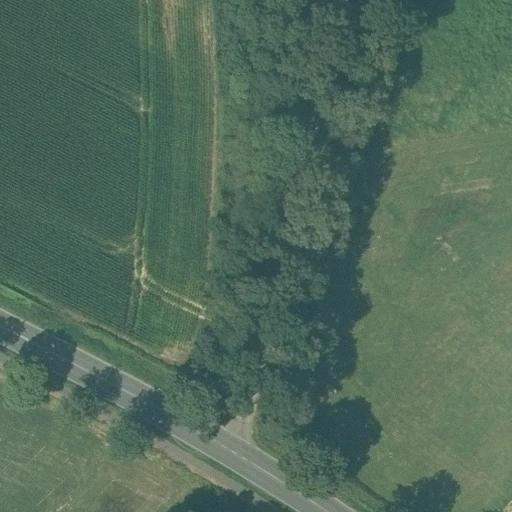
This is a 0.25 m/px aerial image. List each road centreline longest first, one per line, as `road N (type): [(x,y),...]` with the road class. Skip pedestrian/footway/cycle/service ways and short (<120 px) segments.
road 1 (track): [(353,0),(336,31),(273,256),(240,455)]
road 2 (primary): [(0,321),(240,455),(325,511)]
